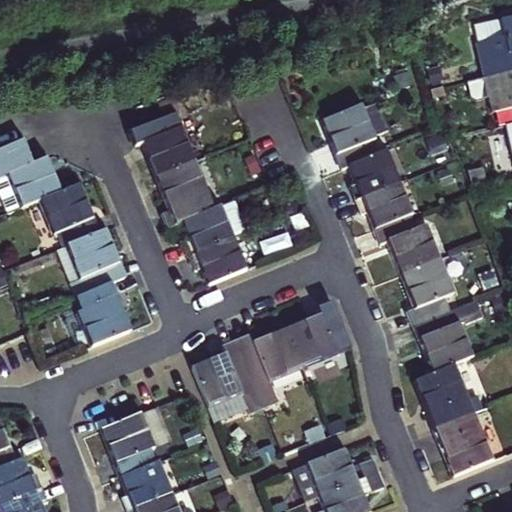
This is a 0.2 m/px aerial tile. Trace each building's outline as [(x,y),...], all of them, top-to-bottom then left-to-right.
[(477,46),(486,81),(511,75),(511,22),(502,24),(505,40),(477,46)] [(511,75),(486,81),(494,115),(511,110),(511,75)] [(350,169),(372,160),(367,148),(377,144),(363,110),(325,125),(344,172),(350,169)] [(157,180),(194,165),(180,132),(169,136),(164,121),(130,135),(136,150),(144,147),(157,180)] [(0,192),(9,217),(42,204),(61,196),(48,162),(35,167),(25,144),(0,154),(0,153),(0,178),(1,182),(0,182),(0,192)] [(388,154),(372,160),(350,169),(358,188),(352,191),(358,206),(402,188),(388,154)] [(208,200),(194,165),(157,180),(171,214),(165,217),(169,230),(183,224),(204,216),(200,204),(208,200)] [(61,196),(42,204),(55,238),(59,237),(64,250),(67,248),(100,235),(81,188),(61,196)] [(413,217),(402,188),(358,206),(364,220),(370,218),(376,233),(410,219),(413,217)] [(275,202),(263,207),(269,220),(280,215),(275,202)] [(220,210),(204,216),(183,224),(191,242),(185,245),(191,259),(233,241),(220,210)] [(415,233),(410,219),(376,233),(382,247),(390,244),(403,277),(441,262),(427,229),(415,233)] [(100,235),(67,248),(80,283),(74,286),(79,299),(111,285),(125,280),(106,232),(100,235)] [(233,241),(191,259),(196,273),(202,271),(210,288),(247,274),(233,241)] [(455,297),(441,262),(403,277),(418,313),(410,316),(415,328),(450,314),(446,301),(455,297)] [(131,334),(111,285),(79,299),(84,314),(80,316),(93,349),(131,334)] [(351,348),(334,305),(321,311),(323,318),(288,333),(302,368),(351,348)] [(462,309),(450,314),(415,328),(435,376),(455,368),(474,360),(459,326),(468,322),(462,309)] [(268,383),(302,368),(288,333),(254,347),(251,340),(239,344),(268,416),(280,412),(268,383)] [(268,416),(239,344),(224,350),(226,357),(193,371),(214,421),(247,407),(253,422),(268,416)] [(469,402),(455,368),(435,376),(417,384),(436,432),(475,416),(484,413),(478,399),(469,402)] [(153,453),(169,446),(156,410),(139,417),(153,453)] [(475,416),(436,432),(456,480),(494,464),(475,416)] [(139,417),(102,432),(122,480),(154,467),(150,455),(153,453),(139,417)] [(0,470),(16,464),(0,422),(0,470)] [(321,500),(380,477),(373,461),(353,470),(346,453),(295,474),(307,505),(321,500)] [(0,508),(44,490),(38,476),(31,479),(24,461),(16,464),(0,470),(0,508)] [(158,465),(154,467),(122,480),(128,497),(121,500),(125,511),(133,511),(171,497),(158,465)] [(369,511),(364,499),(385,490),(380,477),(321,500),(325,511),(369,511)] [(0,508),(0,509),(1,511),(44,511),(43,509),(50,505),(44,490),(0,508)] [(176,511),(171,497),(133,511),(176,511)]
